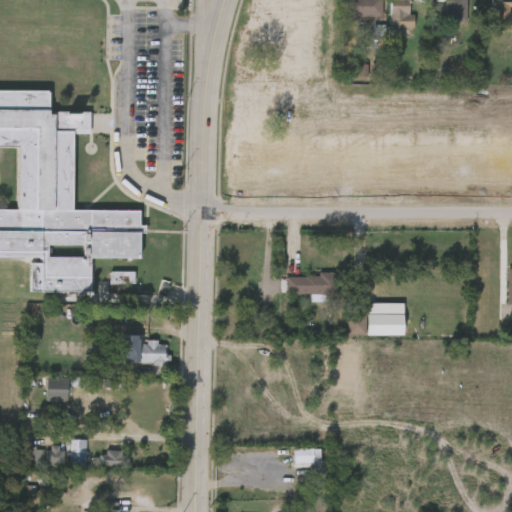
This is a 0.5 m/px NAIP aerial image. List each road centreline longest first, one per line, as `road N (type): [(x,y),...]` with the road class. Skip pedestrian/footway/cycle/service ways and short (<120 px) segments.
road 1 (residential): [(202,213),(511,214)]
road 2 (tertiary): [(202,213),(197,511)]
road 3 (tertiary): [(223,0),(206,96),(202,213)]
